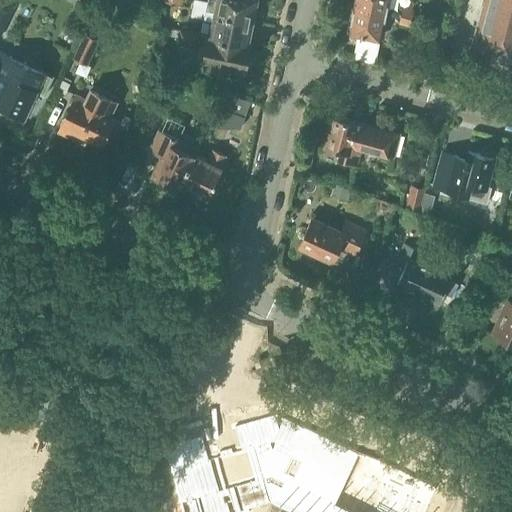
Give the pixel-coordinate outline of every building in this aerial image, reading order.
[(0,39),(17,2),(12,0),(1,0),(0,2),(0,39)] [(200,0),(194,0),(192,8),(251,21),(255,0),(207,0),(207,1),(200,0)] [(355,0),(354,5),(386,12),(388,0),(355,0)] [(511,0),(486,0),(471,55),(511,66),(511,0)] [(381,38),(386,12),(354,5),(349,32),(381,38)] [(209,33),(208,38),(246,46),(247,45),(251,21),(192,8),(191,17),(215,21),(212,33),(209,33)] [(401,15),(413,18),(415,11),(403,8),(401,15)] [(410,27),(413,18),(401,15),(399,23),(410,27)] [(432,23),(427,46),(440,49),(445,25),(432,23)] [(178,43),(197,46),(199,33),(180,30),(178,43)] [(73,58),(87,65),(99,41),(85,34),(73,58)] [(246,46),(208,38),(203,63),(204,63),(203,68),(228,74),(230,67),(245,70),(246,66),(249,65),(250,58),(249,55),(250,45),(247,45),(246,46)] [(0,104),(23,116),(35,92),(44,97),(54,75),(44,71),(43,72),(27,64),(24,71),(9,64),(12,57),(0,51),(0,104)] [(117,102),(90,90),(86,99),(77,94),(60,130),(86,143),(88,139),(102,146),(114,119),(110,117),(117,102)] [(217,107),(212,118),(241,128),(250,102),(223,93),(218,107),(217,107)] [(358,168),(362,154),(351,151),(358,121),(335,115),(326,147),(346,153),(343,164),(358,168)] [(399,133),(358,121),(351,151),(362,154),(363,149),(393,157),(399,133)] [(181,150),(183,145),(185,142),(160,129),(150,151),(161,155),(152,176),(179,189),(180,185),(194,156),(181,150)] [(195,154),(194,156),(180,185),(208,199),(223,168),(220,167),(226,156),(213,149),(208,161),(195,154)] [(490,155),(482,153),(480,154),(469,151),(467,159),(443,152),(434,185),(466,194),(465,200),(486,206),(491,189),(486,188),(494,158),(491,157),(490,155)] [(309,172),(312,158),(301,156),(298,169),(309,172)] [(332,193),(348,198),(351,189),(335,184),(332,193)] [(406,208),(418,212),(419,212),(425,189),(411,185),(406,208)] [(343,232),(314,218),(301,244),(333,260),(340,245),(355,252),(365,231),(348,222),(343,232)] [(228,228),(226,221),(212,225),(214,233),(228,228)] [(451,280),(452,278),(409,259),(414,249),(404,244),(394,265),(403,269),(397,283),(440,302),(445,293),(452,296),(458,283),(451,280)] [(511,300),(510,299),(494,334),(511,342),(511,300)] [(202,436),(164,447),(182,511),(250,511),(250,509),(270,504),(287,511),(426,511),(436,490),(277,414),(233,427),(239,446),(232,448),(233,452),(220,456),(219,452),(208,455),(202,436)] [(53,426),(38,463),(58,471),(73,434),(53,426)]
